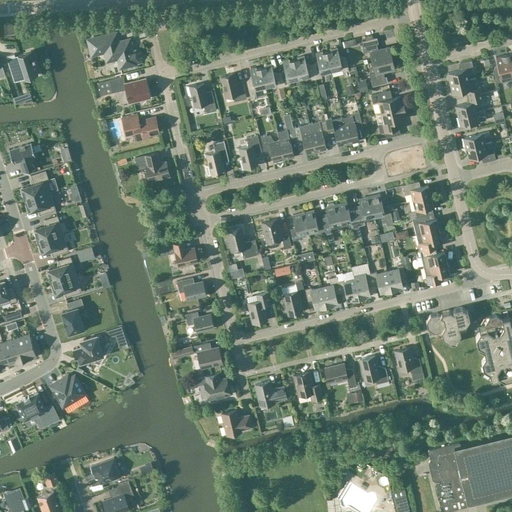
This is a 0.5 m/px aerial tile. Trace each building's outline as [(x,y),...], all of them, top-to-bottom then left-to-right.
[(118,40),(116,32),(87,39),(92,60),(105,56),(106,61),(117,59),(120,68),(136,64),(135,61),(138,60),(140,56),(139,52),(136,50),(132,51),(130,39),(117,42),(116,40),(118,40)] [(377,37),(361,41),(364,53),(370,52),(372,62),(392,57),(389,46),(378,49),(376,44),(378,43),(377,37)] [(327,51),(331,70),(342,68),(343,72),(349,71),(345,57),(340,58),(337,47),(330,49),(331,50),(327,51)] [(15,53),(6,56),(14,82),(14,81),(13,77),(24,74),(25,78),(38,75),(34,61),(36,60),(35,57),(33,58),(31,51),(18,54),(19,56),(16,57),(15,53)] [(321,73),(331,70),(327,51),(322,52),(322,51),(315,53),(318,63),(312,65),(316,79),(322,77),(321,73)] [(501,77),(511,74),(506,54),(495,57),(499,70),(493,71),(496,83),(502,81),(501,77)] [(294,59),(298,78),(309,76),(310,80),(316,79),(312,65),(307,66),(304,56),(297,57),(298,58),(294,59)] [(394,68),(392,57),(372,62),(375,73),(369,74),(372,86),(387,82),(386,76),(384,77),(383,71),(394,68)] [(288,81),(298,78),(294,59),(289,60),(289,59),(282,61),(285,71),(279,73),(283,87),(289,85),(288,81)] [(450,84),(469,79),(468,73),(474,70),(471,60),(460,63),(461,70),(447,73),(450,84)] [(260,67),(265,86),(276,84),(277,88),(283,87),(279,73),(274,74),(271,64),(264,65),(265,66),(260,67)] [(255,89),(265,86),(260,67),(256,69),(256,67),(249,69),(252,79),(246,81),(251,100),(257,98),(255,89)] [(234,101),(246,98),(242,84),(237,85),(234,73),(226,74),(227,75),(220,77),(225,97),(232,95),(234,101)] [(129,103),(150,97),(146,78),(125,83),(123,76),(110,80),(113,92),(126,89),(129,103)] [(470,84),(469,79),(450,84),(452,94),(466,90),(468,96),(481,93),(480,87),(478,87),(477,85),(470,84)] [(205,113),(216,110),(212,94),(206,95),(203,84),(204,84),(204,83),(196,85),(196,84),(185,86),(185,87),(186,87),(188,96),(191,95),(194,106),(194,107),(203,104),(205,113)] [(381,112),(404,107),(403,102),(401,102),(400,96),(392,98),(390,90),(371,95),(373,103),(378,102),(381,112)] [(483,99),(481,93),(468,96),(469,102),(455,106),(457,116),(477,111),(476,106),(482,102),(481,100),(483,99)] [(405,112),(404,107),(381,112),(383,123),(378,124),(380,133),(399,128),(397,120),(405,118),(404,112),(405,112)] [(343,124),(348,143),(359,141),(356,129),(363,128),(359,111),(352,113),(352,115),(342,118),(343,124)] [(478,116),(477,111),(457,116),(460,126),(486,120),(485,117),(478,116)] [(137,114),(121,118),(126,135),(134,134),(136,141),(149,138),(149,135),(159,132),(155,117),(138,121),(137,114)] [(494,118),(497,124),(505,121),(502,115),(494,118)] [(331,118),(325,120),(329,133),(334,132),(338,146),(348,143),(343,124),(338,125),(335,119),(332,120),(331,118)] [(319,121),(309,124),(311,132),(316,151),(326,149),(323,135),(329,133),(325,120),(319,121)] [(306,154),(316,151),(311,132),(306,133),(302,127),(300,128),(299,126),(293,127),(296,141),(302,140),(306,154)] [(279,140),(284,159),(294,157),(291,142),(296,141),(293,127),(287,129),(288,131),(278,133),(279,140)] [(465,148),(485,143),(483,138),(489,134),(489,131),(463,138),(465,148)] [(273,162),(284,159),(279,140),(273,141),(270,135),(267,136),(267,134),(260,136),(263,149),(270,148),(273,162)] [(251,166),(258,164),(257,164),(254,152),(261,151),(257,135),(246,137),(248,145),(238,148),(239,148),(242,159),(241,160),(240,160),(242,169),(241,169),(241,170),(251,167),(251,166)] [(213,143),(215,151),(205,154),(210,175),(218,173),(217,171),(225,169),(223,162),(229,160),(224,141),(213,143)] [(10,149),(9,149),(13,163),(14,163),(14,162),(20,161),(23,171),(23,172),(35,168),(31,157),(34,156),(35,156),(31,142),(30,142),(10,149)] [(491,142),(485,143),(465,148),(468,159),(482,155),(484,162),(495,159),(491,142)] [(149,181),(170,176),(166,161),(158,163),(156,153),(156,152),(135,157),(138,169),(146,167),(149,181)] [(125,156),(117,158),(119,165),(127,163),(125,156)] [(24,194),(26,199),(50,192),(46,181),(49,180),(45,170),(30,175),(31,176),(34,184),(20,188),(23,195),(24,194)] [(412,200),(431,196),(430,194),(430,190),(429,190),(428,185),(420,187),(419,181),(402,185),(404,195),(411,194),(412,200)] [(55,210),(50,192),(26,199),(27,204),(26,204),(28,211),(37,208),(39,214),(39,215),(55,210)] [(369,196),(374,216),(380,214),(381,219),(391,217),(389,205),(383,206),(380,193),(369,196)] [(363,218),(374,216),(369,196),(358,199),(362,211),(356,213),(358,225),(365,223),(363,218)] [(431,198),(431,196),(412,200),(415,211),(413,211),(415,217),(427,214),(426,208),(433,206),(432,201),(433,201),(431,198)] [(327,206),(325,207),(328,220),(323,221),(325,233),(332,231),(331,226),(341,224),(336,204),(335,204),(333,202),(327,204),(327,206)] [(361,236),(358,225),(356,213),(350,214),(347,202),(336,204),(341,224),(350,222),(354,238),(361,236)] [(397,204),(398,212),(406,211),(405,203),(397,204)] [(325,233),(323,221),(317,222),(314,210),(303,212),(308,232),(314,230),(315,235),(325,233)] [(297,234),(308,232),(303,212),(292,215),(295,228),(290,229),(292,241),(299,239),(297,234)] [(428,220),(427,214),(415,217),(416,223),(418,222),(420,233),(439,229),(438,227),(438,223),(437,223),(436,218),(428,220)] [(37,235),(39,240),(63,232),(57,215),(44,219),(45,220),(47,225),(33,229),(36,236),(37,235)] [(277,218),(261,222),(266,243),(282,239),(284,248),(291,247),(288,233),(281,235),(277,218)] [(226,231),(231,251),(241,249),(243,258),(259,254),(255,239),(244,242),(241,227),(226,231)] [(439,231),(439,229),(416,234),(418,242),(417,243),(419,251),(435,247),(434,241),(441,240),(441,239),(440,234),(441,234),(439,231)] [(394,233),(396,241),(407,238),(405,231),(394,233)] [(39,240),(40,245),(39,245),(41,252),(50,249),(52,255),(52,256),(68,251),(63,232),(39,240)] [(194,247),(182,250),(180,242),(166,245),(168,254),(175,252),(178,266),(198,262),(194,247)] [(436,253),(435,247),(419,251),(423,267),(447,262),(446,260),(446,256),(445,256),(444,251),(436,253)] [(50,276),(52,281),(76,273),(70,256),(57,260),(58,261),(60,266),(46,270),(49,277),(50,276)] [(447,262),(423,267),(427,284),(443,280),(442,274),(449,273),(449,272),(448,267),(449,267),(447,264),(447,262)] [(387,271),(391,289),(402,287),(400,278),(406,277),(403,265),(396,266),(397,269),(387,271)] [(370,273),(373,285),(379,284),(381,292),(391,289),(387,271),(377,274),(376,271),(370,273)] [(52,281),(53,286),(52,286),(54,293),(63,290),(65,296),(65,297),(82,292),(76,273),(52,281)] [(353,276),(354,279),(359,297),(369,295),(367,286),(373,285),(370,273),(364,274),(364,273),(353,276)] [(340,293),(337,281),(336,276),(329,278),(331,285),(322,287),(326,305),(337,303),(335,294),(340,293)] [(187,299),(206,294),(203,281),(194,283),(193,277),(177,281),(179,293),(185,291),(187,299)] [(354,279),(344,282),(344,279),(337,281),(340,293),(346,292),(348,300),(359,297),(354,279)] [(0,280),(0,305),(16,300),(12,287),(7,289),(4,280),(0,280)] [(299,296),(305,294),(302,281),(295,282),(297,290),(283,294),(288,315),(303,311),(299,296)] [(315,308),(326,305),(322,287),(312,290),(311,287),(305,289),(308,301),(313,300),(315,308)] [(264,305),(271,303),(268,292),(256,294),(258,300),(247,303),(252,323),(267,320),(264,305)] [(83,306),(81,298),(67,302),(67,304),(68,303),(70,309),(69,309),(69,310),(63,312),(63,311),(62,312),(62,313),(64,320),(65,321),(66,324),(66,325),(68,332),(69,333),(70,333),(70,332),(71,332),(72,334),(78,332),(78,330),(84,328),(77,308),(83,306)] [(430,314),(426,321),(428,328),(434,332),(436,339),(443,337),(449,341),(456,339),(460,333),(467,331),(465,324),(469,318),(467,310),(461,307),(454,308),(452,311),(450,309),(441,311),(440,314),(437,312),(430,314)] [(197,331),(214,327),(210,314),(199,317),(197,311),(185,314),(188,325),(195,323),(197,331)] [(485,322),(477,324),(479,331),(475,337),(477,345),(483,348),(485,355),(481,361),(483,369),(489,372),(491,379),(498,378),(504,381),(511,380),(511,378),(511,324),(511,323),(509,316),(502,318),(496,314),(488,316),(485,322)] [(121,326),(113,329),(115,334),(120,348),(128,346),(123,332),(121,326)] [(80,345),(72,348),(75,356),(76,356),(78,362),(80,361),(81,363),(89,361),(88,359),(101,355),(97,341),(101,340),(99,333),(82,339),(84,344),(80,345)] [(29,334),(16,338),(22,360),(30,357),(30,356),(36,354),(29,334)] [(16,338),(3,342),(10,363),(14,361),(15,362),(22,360),(16,338)] [(10,363),(3,342),(0,343),(0,366),(5,365),(5,364),(10,363)] [(210,342),(206,343),(193,346),(195,352),(197,352),(201,368),(222,363),(218,346),(211,348),(210,342)] [(174,350),(176,357),(194,353),(192,346),(174,350)] [(409,347),(408,347),(407,347),(406,347),(406,346),(405,346),(404,346),(403,347),(402,347),(401,348),(401,349),(395,350),(399,370),(410,367),(411,374),(422,371),(419,359),(413,360),(409,347)] [(376,383),(388,380),(385,368),(378,369),(375,355),(359,359),(364,380),(374,378),(376,383)] [(348,385),(356,383),(352,367),(345,369),(344,363),(324,367),(328,382),(347,377),(348,385)] [(311,400),(322,397),(319,384),(313,385),(309,371),(293,375),(298,396),(310,393),(311,400)] [(82,383),(80,384),(75,375),(70,377),(68,374),(50,385),(63,406),(85,392),(87,391),(87,388),(84,383),(82,383)] [(208,399),(230,394),(226,378),(213,381),(211,374),(196,378),(198,385),(204,383),(208,399)] [(274,401),(287,398),(284,386),(271,389),(269,381),(255,384),(260,406),(275,403),(274,401)] [(46,418),(60,411),(52,397),(45,401),(37,386),(16,398),(25,414),(39,406),(46,418)] [(241,429),(252,426),(249,414),(238,417),(236,409),(221,413),(226,435),(241,431),(241,429)] [(0,427),(1,427),(3,430),(9,427),(5,416),(0,417),(0,427)] [(511,432),(460,445),(460,443),(459,442),(428,449),(428,451),(430,460),(428,463),(431,472),(434,474),(443,511),(442,511),(443,511),(473,505),(474,503),(474,501),(511,492),(511,432)] [(114,457),(90,466),(93,474),(94,474),(96,478),(98,477),(100,483),(120,476),(114,457)] [(54,474),(47,476),(50,485),(57,483),(54,474)] [(115,496),(103,500),(106,511),(119,511),(129,509),(125,498),(134,495),(129,482),(112,488),(115,496)] [(20,489),(7,494),(13,511),(25,511),(28,511),(26,508),(31,506),(27,497),(23,498),(20,489)] [(409,511),(404,489),(391,492),(395,511),(409,511)] [(42,511),(61,511),(53,490),(37,496),(42,511)]
